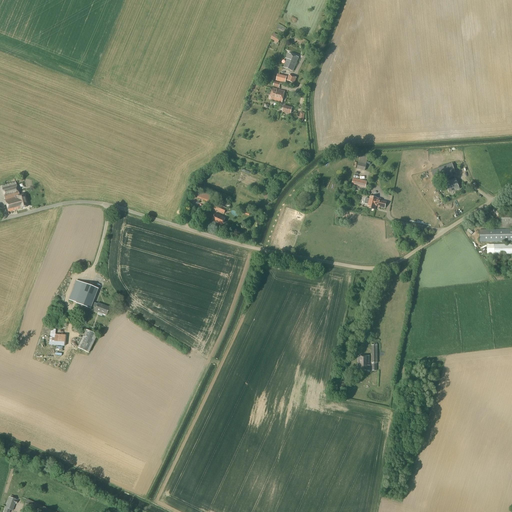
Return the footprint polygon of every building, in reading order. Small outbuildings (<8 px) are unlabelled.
[(271,39),(278,43),(281,37),(274,34),(271,39)] [(285,59),(287,59),(283,68),(293,72),(298,58),(288,53),(285,59)] [(277,75),(276,81),(285,83),(287,77),(277,75)] [(288,75),(286,81),(294,84),(296,78),(288,75)] [(285,92),(277,90),(273,89),(270,100),(282,103),(285,92)] [(358,163),(357,169),(365,171),(366,165),(358,163)] [(452,175),(451,173),(455,172),(453,167),(451,163),(431,170),(435,181),(452,175)] [(449,193),(455,190),(456,191),(459,189),(455,179),(445,183),(449,193)] [(367,183),(354,180),(353,185),(366,188),(367,183)] [(23,195),(19,196),(15,182),(1,186),(8,212),(21,209),(27,208),(25,201),(23,195)] [(203,193),(200,200),(212,204),(214,197),(203,193)] [(364,204),(368,205),(367,209),(374,210),(375,206),(385,208),(386,202),(377,200),(377,199),(370,197),(370,199),(365,198),(364,204)] [(216,204),(213,209),(224,214),(226,209),(216,204)] [(511,213),(500,214),(500,225),(500,228),(511,228),(511,213)] [(225,219),(215,214),(212,221),(222,226),(225,219)] [(511,244),(494,245),(487,245),(487,255),(511,254),(511,229),(479,230),(480,242),(511,241),(511,244)] [(69,300),(90,309),(91,306),(93,303),(98,289),(76,281),(69,300)] [(97,304),(93,303),(91,306),(96,308),(95,311),(106,315),(109,308),(98,304),(97,304)] [(55,330),(50,329),(49,345),(65,347),(66,336),(55,334),(55,330)] [(97,335),(86,330),(77,348),(88,353),(97,335)] [(358,356),(358,366),(357,366),(357,371),(370,371),(370,366),(369,366),(369,356),(358,356)] [(16,501),(17,499),(9,496),(5,507),(10,509),(12,510),(15,504),(15,505),(17,501),(16,501)] [(55,511),(27,499),(23,507),(33,511),(55,511)]
